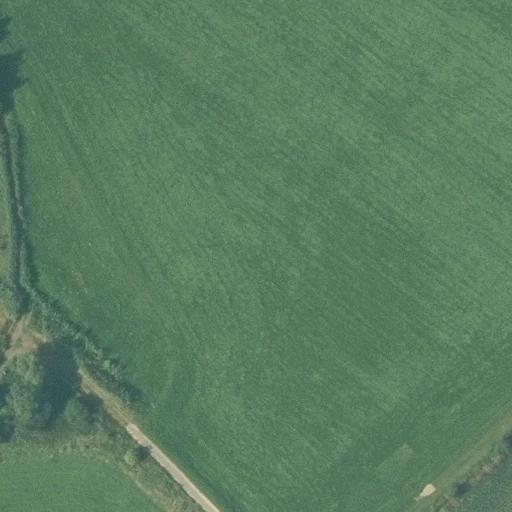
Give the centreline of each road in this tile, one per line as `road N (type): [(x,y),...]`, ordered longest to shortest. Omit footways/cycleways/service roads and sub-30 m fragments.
road 1 (track): [(205,511),(17,334)]
road 2 (track): [(511,419),(411,511)]
